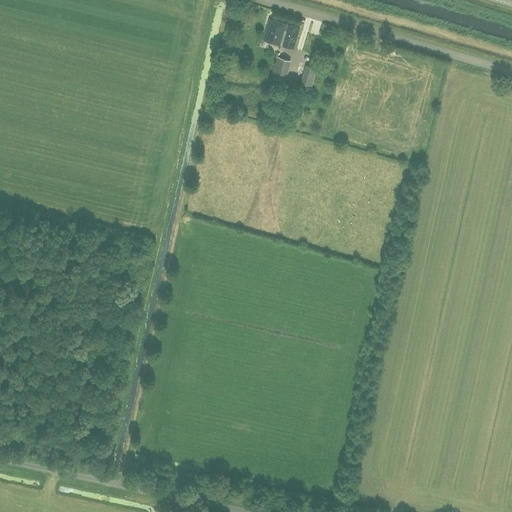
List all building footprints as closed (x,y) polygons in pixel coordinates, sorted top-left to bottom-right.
[(294,49),(300,27),(269,18),(269,19),(270,19),(263,40),(294,49)] [(312,58),(315,39),(307,37),(304,57),(312,58)] [(278,56),(276,62),(289,66),(291,60),(278,56)] [(314,74),(305,71),(301,82),(311,85),(314,74)] [(275,76),(273,82),(282,85),(283,79),(275,76)]
